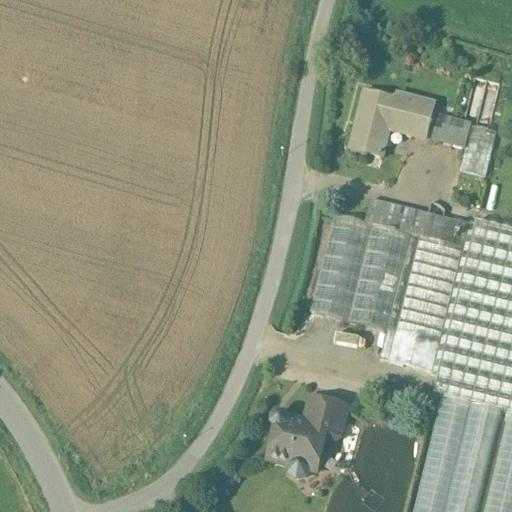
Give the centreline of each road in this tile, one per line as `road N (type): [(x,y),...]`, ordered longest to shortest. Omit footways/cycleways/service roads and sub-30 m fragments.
road 1 (unclassified): [(109,511),(189,462),(248,358),(290,209),(328,0)]
road 2 (unclassified): [(64,511),(0,392)]
